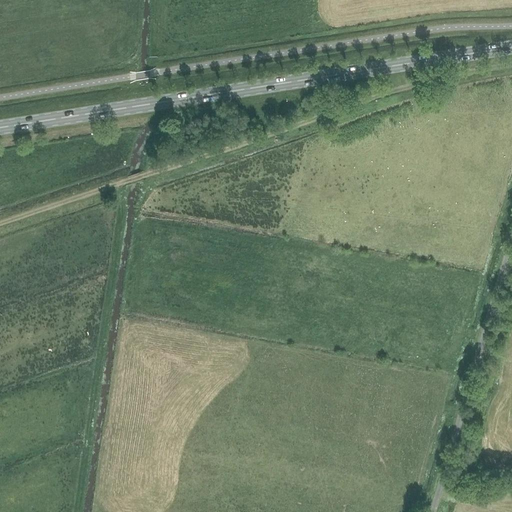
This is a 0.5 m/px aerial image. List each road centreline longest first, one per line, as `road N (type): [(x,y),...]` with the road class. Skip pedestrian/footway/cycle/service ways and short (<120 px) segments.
road 1 (track): [(511,63),(392,90),(0,223)]
road 2 (primary): [(0,127),(511,46)]
road 3 (unclassified): [(433,511),(511,239)]
